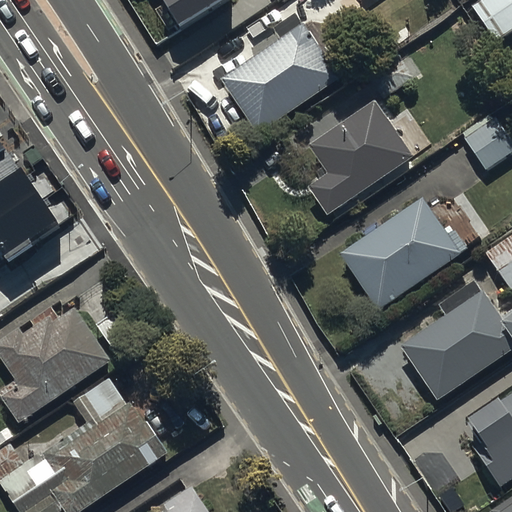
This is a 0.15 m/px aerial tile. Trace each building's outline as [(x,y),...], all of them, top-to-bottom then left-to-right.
[(162,0),(181,31),(231,0),(162,0)] [(511,35),(511,0),(489,0),(469,14),(494,48),(511,35)] [(305,26),(218,84),(256,140),(343,82),(305,26)] [(377,104),(310,150),(324,171),(317,176),(323,183),(308,193),(327,221),(416,162),(377,104)] [(511,142),(494,115),(462,136),(486,173),(511,156),(511,142)] [(0,140),(0,253),(7,263),(60,226),(0,140)] [(449,240),(424,203),(383,231),(377,223),(361,234),(367,244),(342,261),(379,316),(469,255),(456,235),(449,240)] [(511,239),(486,257),(511,294),(511,293),(511,239)] [(438,405),(511,353),(511,321),(506,326),(484,294),(482,296),(474,285),(440,308),(448,318),(400,352),(438,405)] [(0,398),(21,429),(111,366),(75,314),(61,324),(53,312),(31,326),(35,331),(24,338),(21,333),(0,348),(0,359),(18,385),(0,397),(0,398)] [(21,511),(89,511),(170,459),(146,422),(142,424),(131,407),(128,410),(110,382),(73,406),(88,429),(44,457),(48,463),(28,475),(39,491),(17,505),(21,511)] [(511,486),(511,399),(469,428),(482,447),(475,452),(503,492),(511,486)] [(0,482),(24,466),(11,446),(0,453),(0,482)] [(208,511),(193,489),(165,507),(168,511),(208,511)] [(511,511),(511,497),(491,511),(511,511)]
